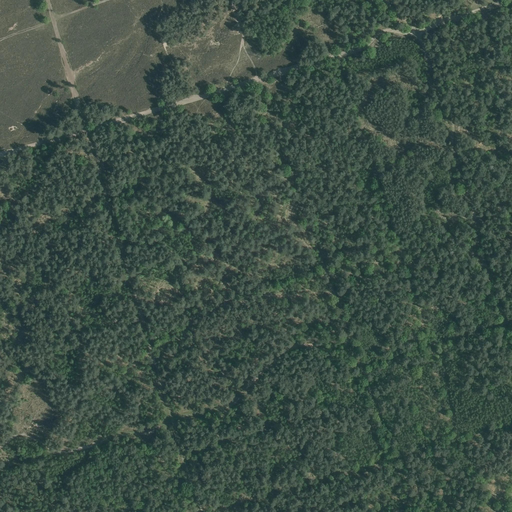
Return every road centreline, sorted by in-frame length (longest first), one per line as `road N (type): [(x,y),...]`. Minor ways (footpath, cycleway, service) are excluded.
road 1 (track): [(412,511),(253,77)]
road 2 (track): [(81,128),(415,29)]
road 3 (track): [(81,128),(91,157),(107,165),(98,180),(110,231),(171,419)]
road 4 (track): [(502,321),(415,29)]
road 5 (track): [(171,419),(57,451),(28,439),(0,446)]
road 6 (track): [(357,362),(502,321)]
road 7 (track): [(44,0),(81,128)]
road 8 (track): [(511,425),(393,459)]
